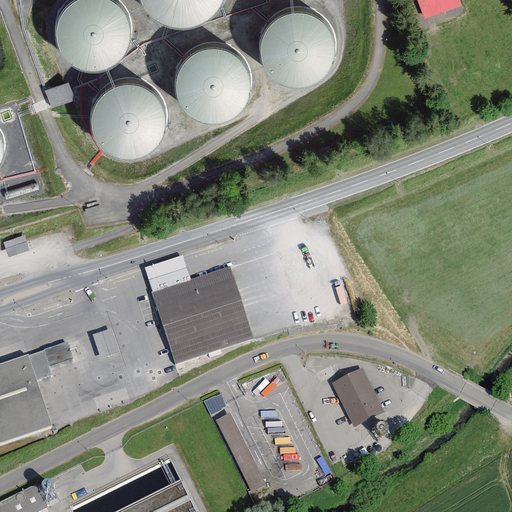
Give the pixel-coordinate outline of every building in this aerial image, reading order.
[(126,47),(130,37),(131,25),(128,14),(121,5),(115,0),(75,0),(69,6),(62,16),(60,28),(62,39),(67,50),(75,58),(86,63),(97,64),(108,62),(118,56),(126,47)] [(154,0),(157,5),(167,13),(179,18),(192,18),(204,14),(214,6),(217,0),(154,0)] [(461,0),(420,0),(425,14),(463,4),(461,0)] [(331,27),(323,18),(312,12),(301,10),(289,13),(278,19),(270,28),(266,39),(266,51),(271,63),(277,71),(287,77),(297,80),(308,79),(318,76),(327,69),(333,60),(336,49),(335,38),(331,27)] [(230,49),(218,45),(206,45),(194,49),(185,57),(178,68),(176,80),(178,92),(184,103),(192,111),(203,116),(214,117),(226,115),(236,109),(243,100),(248,89),(249,78),(246,67),(240,57),(230,49)] [(77,96),(71,78),(46,87),(52,104),(77,96)] [(159,99),(152,91),(142,86),(130,84),(119,86),(109,91),(102,100),(97,110),(96,121),(99,132),(105,142),(114,149),(125,152),(136,152),(147,148),(156,141),(162,132),(165,121),(164,110),(159,99)] [(25,236),(5,242),(10,255),(29,249),(25,236)] [(146,268),(155,294),(190,283),(182,256),(146,268)] [(227,267),(151,292),(173,363),(250,339),(227,267)] [(108,330),(90,337),(98,361),(117,354),(108,330)] [(65,344),(0,365),(0,442),(47,427),(32,383),(50,377),(47,367),(70,359),(65,344)] [(360,369),(330,384),(351,428),(382,412),(360,369)] [(209,413),(227,407),(222,393),(204,399),(209,413)] [(228,414),(214,421),(250,494),(264,487),(228,414)] [(33,485),(0,501),(0,511),(31,511),(44,505),(33,485)]
